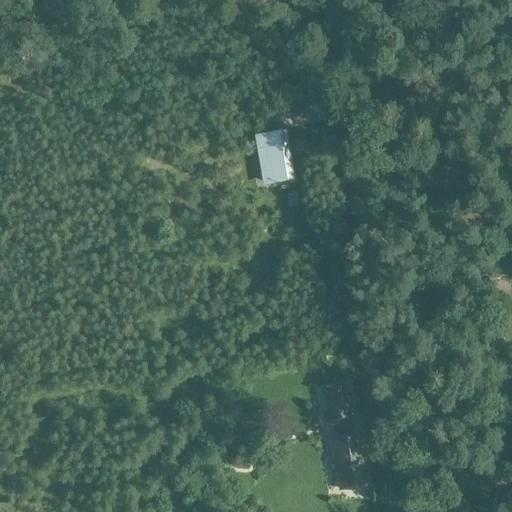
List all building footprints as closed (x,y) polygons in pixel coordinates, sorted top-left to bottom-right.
[(288,185),(281,137),(253,141),(255,153),(260,152),(263,177),(270,177),(272,187),(288,185)] [(313,245),(322,263),(331,258),(321,241),(313,245)] [(511,265),(495,261),(490,278),(511,283),(511,265)] [(351,421),(346,388),(325,391),(329,424),(351,421)] [(362,438),(335,442),(342,490),(370,486),(362,438)]
